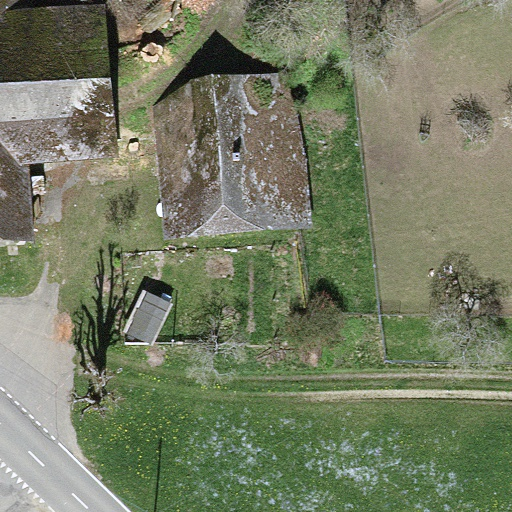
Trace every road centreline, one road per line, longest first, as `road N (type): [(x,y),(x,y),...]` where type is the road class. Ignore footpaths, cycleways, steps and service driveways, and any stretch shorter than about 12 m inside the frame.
road 1 (track): [(511,384),(393,374),(106,377),(3,429)]
road 2 (tertiary): [(3,429),(91,511)]
